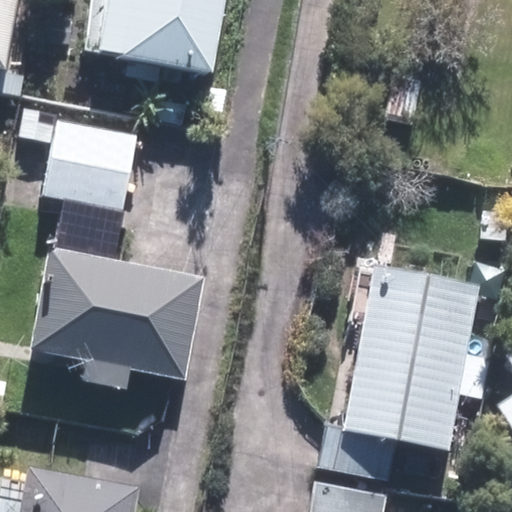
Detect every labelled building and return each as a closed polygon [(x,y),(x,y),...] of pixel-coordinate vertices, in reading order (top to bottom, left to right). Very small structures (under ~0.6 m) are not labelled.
[(0,0),(0,73),(9,76),(23,0),(0,0)] [(119,0),(108,63),(222,82),(236,0),(119,0)] [(2,96),(23,100),(27,79),(5,76),(2,96)] [(390,119),(416,126),(425,83),(399,78),(390,119)] [(160,124),(186,129),(190,105),(164,101),(160,124)] [(23,143),(56,146),(60,117),(27,113),(23,143)] [(86,388),(134,396),(137,375),(192,385),(210,280),(121,266),(143,143),(61,128),(49,202),(70,207),(62,256),(55,254),(37,359),(90,369),(86,388)] [(326,473),(372,481),(379,445),(457,458),(485,290),(382,272),(355,432),(334,429),(326,473)] [(0,411),(7,413),(11,389),(0,387),(0,411)] [(28,511),(139,511),(143,494),(35,476),(28,511)] [(318,511),(365,511),(368,493),(322,487),(318,511)]
